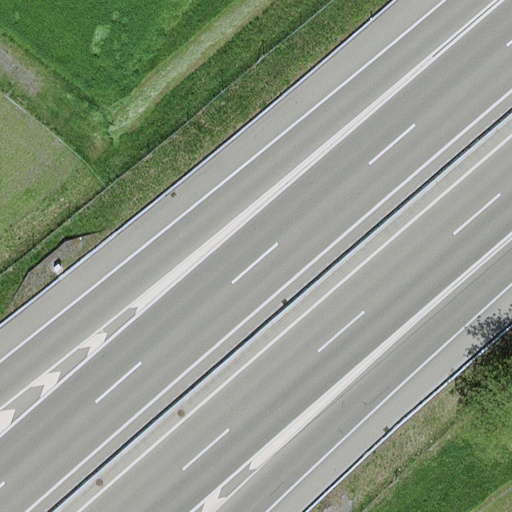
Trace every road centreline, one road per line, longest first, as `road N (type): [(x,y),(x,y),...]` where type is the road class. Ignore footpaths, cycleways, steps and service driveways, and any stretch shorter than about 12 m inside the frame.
road 1 (motorway): [(511,25),(0,484)]
road 2 (motorway): [(496,0),(390,48),(0,366)]
road 3 (motorway): [(141,511),(511,184)]
road 4 (motorway): [(280,511),(511,291)]
